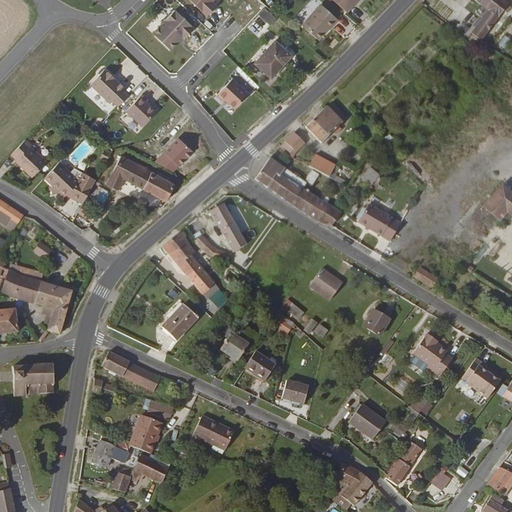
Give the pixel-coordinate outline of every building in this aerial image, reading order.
[(188,0),(207,17),(216,6),(212,2),(213,0),(188,0)] [(334,0),(349,13),(360,0),(334,0)] [(495,0),(487,11),(469,34),(478,40),(501,10),(505,5),(498,0),(495,0)] [(472,0),(487,11),(495,0),(472,0)] [(273,16),(260,5),(254,12),(267,23),(273,16)] [(328,32),(329,32),(340,21),(323,5),(303,26),(320,41),(328,32)] [(190,27),(171,10),(149,34),(167,50),(178,37),(180,39),(190,27)] [(232,37),(242,28),(235,20),(226,29),(232,37)] [(275,76),(290,60),(274,46),(259,63),(275,76)] [(87,86),(114,110),(126,97),(120,91),(122,89),(101,70),(87,86)] [(245,95),(229,80),(213,98),(219,103),(220,101),(231,111),(245,95)] [(202,99),(212,91),(208,85),(198,93),(202,99)] [(507,118),(478,89),(436,129),(462,156),(465,159),(507,118)] [(123,112),(140,127),(154,111),(144,102),(146,100),(139,95),(123,112)] [(344,115),(331,104),(330,105),(343,117),(344,115)] [(334,125),(343,117),(330,105),(326,109),(322,105),(303,124),(319,140),(328,130),(334,125)] [(332,134),(337,128),(334,125),(328,130),(332,134)] [(403,160),(429,187),(462,156),(436,129),(403,160)] [(287,154),(299,140),(290,130),(276,144),(284,151),(287,154)] [(157,158),(173,173),(195,150),(180,135),(157,158)] [(391,146),(396,141),(390,135),(385,139),(391,146)] [(26,152),(28,150),(22,144),(8,159),(14,165),(13,166),(29,182),(42,167),(26,152)] [(329,165),(309,152),(302,162),(322,175),(329,165)] [(300,190),(304,183),(265,155),(254,180),(316,223),(329,226),(338,214),(300,190)] [(162,202),(170,185),(129,164),(118,159),(115,163),(103,187),(114,193),(120,183),(162,202)] [(70,173),(67,177),(56,166),(41,182),(49,189),(47,191),(48,198),(53,197),(59,203),(63,199),(79,208),(80,206),(87,193),(76,187),(80,179),(70,173)] [(361,177),(372,187),(381,177),(371,167),(361,177)] [(312,185),(320,175),(312,170),(305,180),(312,185)] [(87,193),(91,185),(80,179),(76,187),(87,193)] [(499,223),(507,214),(511,218),(511,191),(503,183),(482,208),(499,223)] [(355,223),(379,237),(390,220),(366,205),(355,223)] [(86,222),(91,213),(80,206),(79,208),(75,214),(86,222)] [(18,220),(0,208),(0,221),(12,229),(18,220)] [(245,245),(226,213),(212,220),(231,253),(245,245)] [(192,254),(182,242),(176,234),(160,248),(200,296),(212,286),(209,282),(214,277),(202,262),(197,267),(189,257),(192,254)] [(214,251),(199,237),(193,244),(203,256),(227,263),(230,256),(214,251)] [(33,252),(46,259),(52,249),(40,242),(33,252)] [(0,289),(18,296),(20,277),(15,274),(4,268),(0,266),(0,289)] [(43,274),(17,267),(15,274),(20,277),(41,282),(43,274)] [(340,284),(320,269),(308,286),(328,301),(340,284)] [(433,281),(416,270),(410,279),(427,289),(433,281)] [(18,296),(37,302),(41,282),(20,277),(18,296)] [(54,307),(66,311),(72,289),(41,282),(37,302),(43,304),(54,307)] [(45,316),(51,318),(54,307),(43,304),(41,311),(46,313),(45,316)] [(171,341),(194,319),(180,305),(157,327),(171,341)] [(48,327),(61,330),(66,311),(54,307),(51,318),(48,327)] [(360,328),(375,337),(386,321),(370,312),(360,328)] [(10,315),(0,316),(0,333),(12,332),(10,315)] [(275,327),(285,336),(293,327),(282,318),(275,327)] [(324,338),(328,328),(315,322),(310,332),(324,338)] [(443,353),(445,351),(437,345),(436,347),(431,344),(433,342),(434,341),(424,334),(410,353),(426,365),(424,367),(437,377),(450,359),(443,353)] [(216,350),(232,362),(243,347),(227,335),(216,350)] [(270,368),(251,353),(240,369),(259,383),(270,368)] [(97,368),(151,392),(158,379),(104,354),(97,368)] [(464,381),(486,397),(494,385),(473,368),(479,360),(474,356),(460,375),(465,379),(464,381)] [(482,367),(484,363),(479,360),(473,368),(494,385),(498,379),(482,367)] [(12,367),(14,396),(25,395),(25,398),(29,397),(29,394),(38,394),(53,393),(52,365),(12,367)] [(406,392),(410,383),(401,379),(397,388),(406,392)] [(95,380),(94,386),(115,390),(116,383),(95,380)] [(277,401),(298,408),(304,392),(283,384),(277,401)] [(502,394),(511,400),(511,391),(507,387),(502,394)] [(419,394),(411,406),(426,416),(434,404),(419,394)] [(171,420),(174,406),(146,398),(142,413),(171,420)] [(345,425),(370,442),(383,424),(358,407),(345,425)] [(126,444),(149,455),(163,426),(141,415),(126,444)] [(204,440),(227,451),(236,432),(204,417),(193,440),(202,444),(204,440)] [(492,424),(484,432),(491,439),(499,431),(492,424)] [(407,436),(408,429),(395,426),(394,434),(407,436)] [(91,460),(104,467),(115,447),(102,440),(91,460)] [(407,442),(384,474),(383,476),(381,479),(394,487),(419,450),(407,442)] [(7,469),(14,466),(10,452),(2,455),(7,469)] [(148,477),(155,480),(163,464),(140,455),(133,471),(120,466),(111,488),(125,491),(130,479),(138,482),(140,480),(145,482),(148,477)] [(347,486),(357,472),(342,463),(337,475),(335,477),(335,480),(347,486)] [(164,484),(171,468),(163,464),(155,480),(164,484)] [(465,478),(470,471),(460,465),(456,472),(465,478)] [(511,477),(511,473),(501,467),(487,486),(500,493),(511,477)] [(438,498),(451,475),(440,468),(430,484),(433,486),(429,493),(438,498)] [(352,505),(369,482),(357,472),(347,486),(335,480),(337,486),(337,490),(340,490),(341,492),(338,495),(352,505)] [(511,477),(500,493),(506,497),(511,488),(511,477)] [(8,483),(0,484),(0,492),(10,491),(8,483)] [(0,492),(0,511),(13,511),(10,491),(0,492)] [(486,497),(476,511),(502,511),(493,507),(495,502),(486,497)] [(91,511),(80,502),(78,505),(74,511),(73,511),(91,511)]
